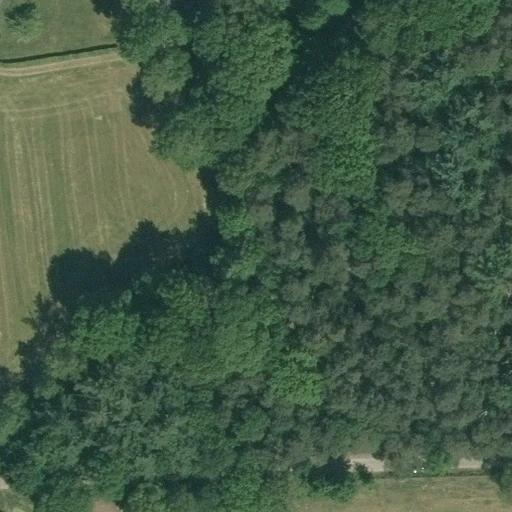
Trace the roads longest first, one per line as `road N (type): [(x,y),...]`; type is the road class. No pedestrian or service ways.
road 1 (unclassified): [(511,461),(0,484)]
road 2 (track): [(349,466),(240,246),(214,167)]
